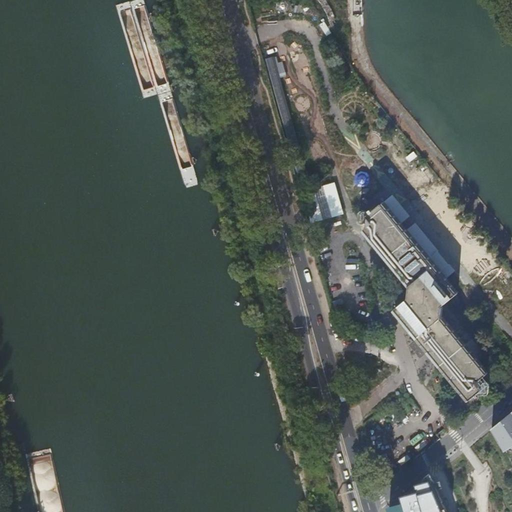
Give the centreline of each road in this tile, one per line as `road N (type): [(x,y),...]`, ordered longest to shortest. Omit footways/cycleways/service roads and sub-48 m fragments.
road 1 (primary): [(215,0),(355,511)]
road 2 (primary): [(369,506),(230,0)]
road 3 (track): [(351,0),(360,62),(511,250)]
road 4 (residential): [(511,388),(369,506)]
